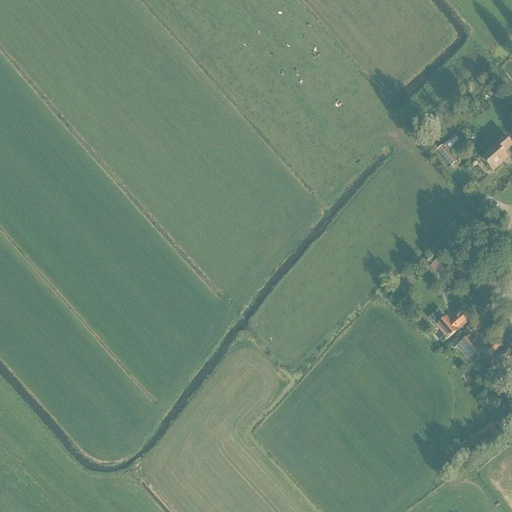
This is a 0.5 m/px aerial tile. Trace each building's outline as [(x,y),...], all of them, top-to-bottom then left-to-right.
[(440,141),(432,132),(425,138),(432,148),(440,141)] [(449,149),(459,142),(454,136),(444,144),(449,149)] [(502,154),(510,146),(502,137),(492,145),(494,147),(479,160),(490,171),(505,158),(502,154)] [(437,152),(451,168),(456,163),(442,147),(437,152)] [(449,270),(435,254),(429,259),(433,264),(430,267),(435,273),(438,270),(443,275),(449,270)] [(428,318),(444,336),(439,340),(442,344),(461,328),(460,325),(468,318),(463,312),(454,320),(454,321),(451,323),(439,309),(428,318)] [(479,317),(466,329),(471,335),(472,335),(485,324),(479,317)] [(466,329),(449,345),(453,350),(458,346),(471,335),(466,329)] [(482,347),(472,335),(471,335),(458,346),(468,359),(482,347)] [(510,374),(511,372),(511,350),(508,346),(504,350),(501,347),(502,346),(497,341),(486,349),(491,355),(497,351),(499,353),(495,357),(510,374)]
